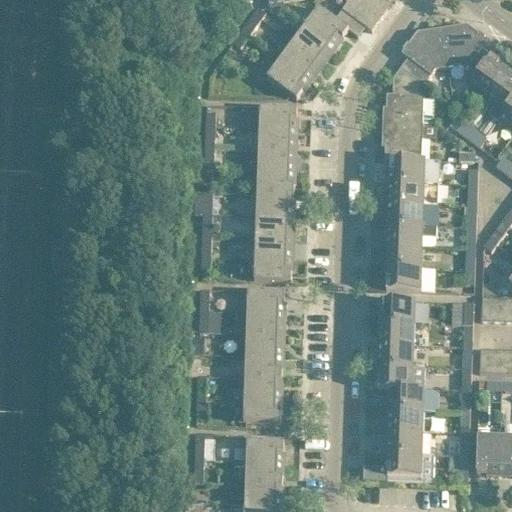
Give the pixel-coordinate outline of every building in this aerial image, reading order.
[(372,36),(388,14),(386,0),(345,0),(347,8),(335,24),(349,34),(358,41),(366,31),(372,36)] [(285,14),(284,5),(269,8),(271,16),(285,14)] [(336,52),(349,34),(335,24),(319,12),(306,30),(336,52)] [(258,30),(267,18),(259,13),(250,25),(258,30)] [(249,42),(258,30),(250,25),(242,37),(249,42)] [(482,53),(488,45),(466,29),(442,32),(448,72),(460,70),(476,82),(492,60),(482,53)] [(323,69),(336,52),(306,30),(293,47),(323,69)] [(448,72),(442,32),(418,36),(402,58),(408,62),(401,72),(425,90),(437,74),(448,72)] [(241,53),(249,42),(242,37),(233,48),(241,53)] [(310,87),(323,69),(293,47),(280,65),(310,87)] [(488,103),(510,73),(492,60),(476,82),(470,90),(488,103)] [(297,104),(310,87),(280,65),(267,83),(297,104)] [(424,103),(424,100),(425,90),(401,72),(394,82),(393,99),(387,98),(386,120),(383,120),(382,143),(386,143),(386,142),(403,143),(403,121),(424,122),(424,119),(434,119),(434,104),(424,103)] [(511,74),(510,73),(488,103),(496,109),(504,115),(505,116),(511,106),(511,74)] [(511,134),(511,106),(505,116),(504,115),(498,124),(511,134)] [(496,109),(490,119),(498,124),(504,115),(496,109)] [(297,134),(297,112),(260,111),(260,133),(297,134)] [(216,132),(216,118),(207,117),(207,132),(216,132)] [(422,165),(423,128),(424,122),(403,121),(403,143),(386,142),(386,143),(385,164),(391,165),(391,163),(422,165)] [(460,137),(467,128),(457,121),(450,130),(460,137)] [(477,136),(467,128),(460,137),(470,145),(477,136)] [(215,147),(215,136),(216,132),(207,132),(206,146),(215,147)] [(296,156),(297,134),(260,133),(259,155),(296,156)] [(487,143),(477,136),(470,145),(480,152),(487,143)] [(215,161),(215,153),(215,147),(206,146),(206,161),(215,161)] [(295,178),(296,156),(259,155),(258,176),(295,178)] [(474,167),(474,158),(460,157),(459,166),(474,167)] [(214,175),(215,161),(206,161),(205,175),(214,175)] [(507,178),(511,170),(511,168),(503,162),(496,171),(507,178)] [(425,165),(422,165),(391,163),(391,165),(390,186),(424,187),(438,188),(439,165),(425,165)] [(469,174),(469,189),(478,189),(479,174),(469,174)] [(294,200),(295,178),(258,176),(257,198),(294,200)] [(438,188),(424,187),(390,186),(390,208),(438,209),(438,188)] [(478,204),(478,189),(469,189),(468,203),(478,204)] [(196,198),(196,218),(204,219),(213,219),(213,199),(196,198)] [(294,221),(294,200),(257,198),(257,220),(294,221)] [(390,208),(389,229),(423,230),(437,231),(438,209),(390,208)] [(509,234),(511,229),(511,218),(510,216),(501,228),(509,234)] [(477,232),(477,218),(468,217),(468,232),(477,232)] [(213,219),(204,219),(203,233),(212,233),(213,219)] [(293,243),(294,221),(257,220),(256,242),(293,243)] [(500,245),(509,234),(501,228),(493,240),(500,245)] [(437,231),(423,230),(389,229),(388,251),(422,252),(423,241),(437,242),(437,231)] [(476,247),(477,232),(468,232),(467,247),(476,247)] [(212,233),(203,233),(203,248),(212,248),(212,233)] [(492,257),(496,251),(500,245),(493,240),(484,252),(492,257)] [(292,265),(293,243),(256,242),(255,264),(292,265)] [(212,248),(203,248),(202,262),(211,262),(212,248)] [(421,274),(422,252),(388,251),(387,272),(421,274)] [(475,275),(476,261),(467,260),(466,275),(475,275)] [(211,277),(211,262),(202,262),(202,276),(211,277)] [(291,287),(292,265),(255,264),(254,285),(291,287)] [(387,272),(387,295),(421,296),(434,297),(435,274),(421,274),(387,272)] [(475,290),(475,275),(466,275),(465,289),(475,290)] [(210,295),(201,294),(201,309),(210,309),(210,295)] [(284,318),(285,296),(248,295),(247,317),(284,318)] [(494,326),(495,302),(483,302),(482,326),(494,326)] [(506,326),(506,303),(495,302),(494,326),(506,326)] [(415,328),(416,306),(381,305),(381,327),(415,328)] [(474,308),(465,307),(464,330),(473,330),(474,308)] [(209,323),(209,316),(210,309),(201,309),(200,323),(209,323)] [(284,340),(284,318),(247,317),(247,339),(284,340)] [(209,338),(209,323),(200,323),(200,338),(209,338)] [(414,350),(415,328),(381,327),(380,349),(414,350)] [(473,345),(473,330),(464,330),(464,345),(473,345)] [(283,362),(284,340),(247,339),(246,360),(283,362)] [(191,342),(191,360),(205,360),(205,342),(191,342)] [(413,372),(414,350),(380,349),(379,371),(413,372)] [(492,378),(493,354),(481,354),(480,377),(492,378)] [(504,378),(504,354),(493,354),(492,378),(504,378)] [(472,374),(473,359),(463,359),(463,373),(472,374)] [(282,384),(283,362),(246,360),(245,382),(282,384)] [(425,372),(413,372),(379,371),(378,393),(390,393),(425,394),(425,372)] [(472,388),(472,374),(463,373),(462,388),(472,388)] [(207,381),(198,381),(198,395),(207,395),(207,381)] [(282,405),(282,384),(245,382),(244,404),(282,405)] [(501,395),(501,386),(487,386),(487,395),(501,395)] [(511,395),(511,386),(501,386),(501,395),(511,395)] [(424,416),(425,394),(390,393),(390,415),(424,416)] [(207,395),(198,395),(197,409),(206,410),(207,395)] [(471,417),(471,403),(462,402),(462,417),(471,417)] [(281,427),(282,405),(244,404),(244,426),(281,427)] [(206,424),(206,410),(197,409),(197,424),(206,424)] [(423,437),(424,416),(390,415),(389,436),(423,437)] [(470,432),(471,417),(462,417),(461,432),(470,432)] [(422,459),(423,437),(389,436),(388,458),(422,459)] [(498,478),(500,441),(478,440),(477,477),(498,478)] [(511,478),(511,441),(500,441),(498,478),(511,478)] [(214,444),(196,444),(196,458),(205,459),(204,465),(214,465),(214,444)] [(247,445),(246,467),(283,468),(284,446),(247,445)] [(469,461),(470,446),(461,446),(460,460),(469,461)] [(204,473),(204,465),(205,459),(196,458),(195,473),(204,473)] [(435,459),(422,459),(388,458),(387,486),(434,488),(435,459)] [(468,489),(469,461),(460,460),(459,489),(468,489)] [(283,490),(283,468),(246,467),(246,489),(283,490)] [(204,487),(204,473),(195,473),(195,487),(204,487)] [(282,511),(283,490),(246,489),(245,510),(282,511)]
